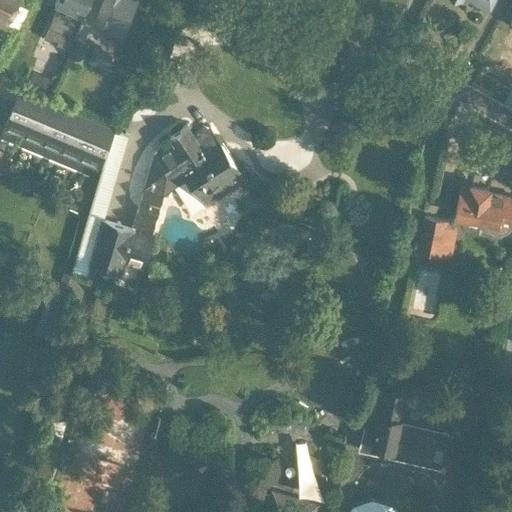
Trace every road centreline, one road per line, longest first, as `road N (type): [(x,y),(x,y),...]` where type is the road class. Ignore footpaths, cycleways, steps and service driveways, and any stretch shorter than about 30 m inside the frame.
road 1 (unknown): [(187,58),(208,40),(231,43),(329,103),(294,138),(268,147),(205,105),(186,68)]
road 2 (residential): [(301,0),(511,120)]
